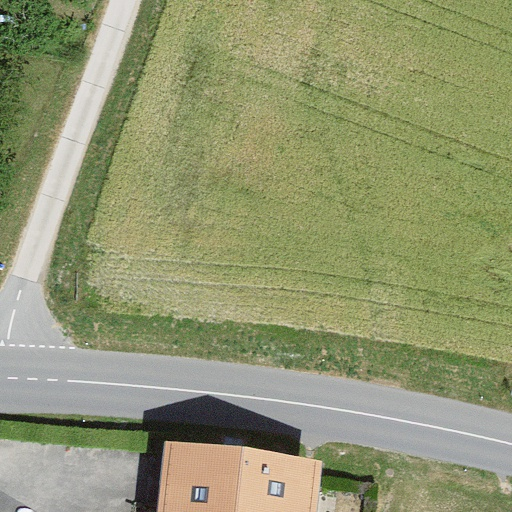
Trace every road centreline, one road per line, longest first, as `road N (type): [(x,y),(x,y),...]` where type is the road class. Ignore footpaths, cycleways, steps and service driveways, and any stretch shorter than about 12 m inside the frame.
road 1 (tertiary): [(511,445),(262,399),(0,377)]
road 2 (track): [(0,371),(24,277),(128,0)]
